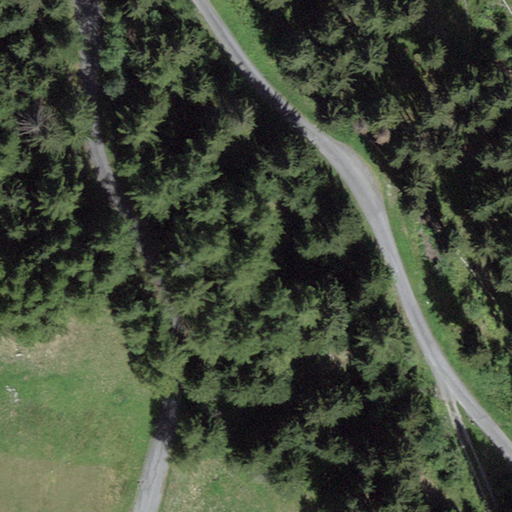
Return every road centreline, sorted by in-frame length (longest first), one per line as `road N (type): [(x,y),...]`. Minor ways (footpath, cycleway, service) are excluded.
road 1 (track): [(199,0),(249,72),(348,173),(439,365),(511,453)]
road 2 (track): [(145,511),(177,384),(178,321),(165,274),(102,164),(79,0)]
road 3 (track): [(447,376),(450,414),(492,511)]
